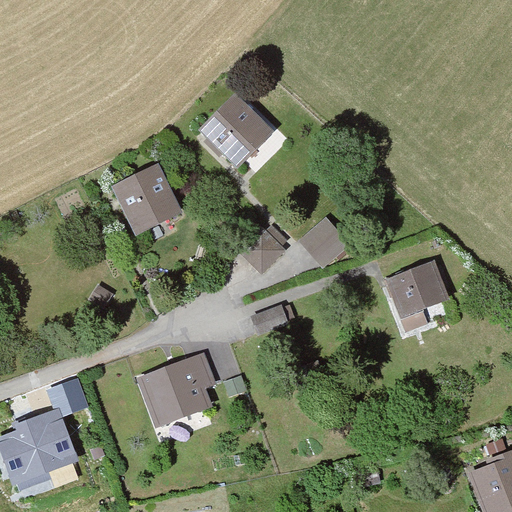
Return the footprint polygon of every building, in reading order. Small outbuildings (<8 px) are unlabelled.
[(269,131),(228,93),(194,131),(235,168),(269,131)] [(155,162),(108,184),(132,236),(179,214),(155,162)] [(341,250),(315,222),(296,239),(322,267),(341,250)] [(246,249),(265,271),(293,247),(274,225),(246,249)] [(432,261),(382,276),(395,318),(445,303),(432,261)] [(116,291),(96,281),(90,295),(109,304),(116,291)] [(279,304),(249,315),(256,333),(286,322),(279,304)] [(195,352),(128,377),(147,428),(205,407),(198,388),(207,385),(195,352)] [(45,418),(0,434),(0,475),(5,489),(64,467),(45,418)] [(511,511),(511,450),(457,468),(471,511),(511,511)]
